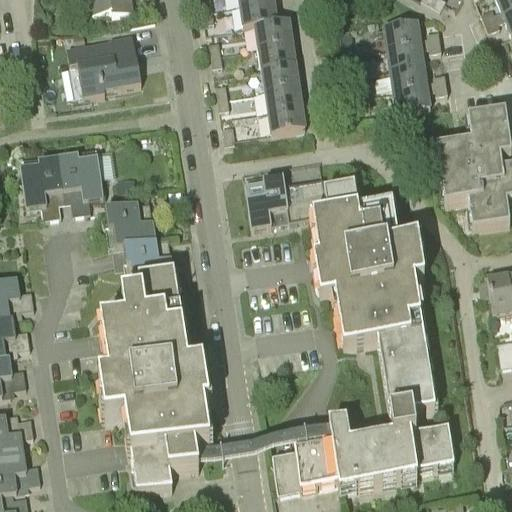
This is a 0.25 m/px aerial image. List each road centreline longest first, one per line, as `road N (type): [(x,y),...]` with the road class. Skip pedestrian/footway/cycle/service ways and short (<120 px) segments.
road 1 (residential): [(245,481),(199,176)]
road 2 (residential): [(68,511),(59,495),(43,365),(60,282),(56,246)]
road 3 (residential): [(497,511),(461,277)]
road 4 (residential): [(461,277),(458,255),(376,160),(323,160)]
road 5 (residential): [(199,176),(168,0)]
road 6 (residential): [(323,160),(299,0)]
road 7 (residential): [(41,137),(16,0)]
road 8 (residential): [(323,160),(199,176)]
